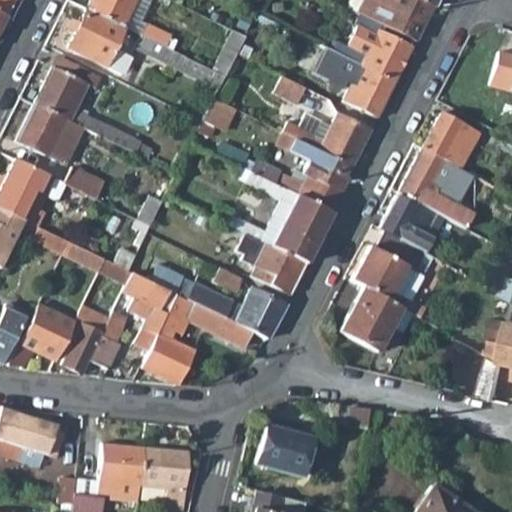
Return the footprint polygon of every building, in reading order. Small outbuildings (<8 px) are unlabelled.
[(0,0),(0,17),(9,0),(0,0)] [(87,0),(83,10),(119,28),(133,35),(162,50),(168,38),(142,24),(152,3),(145,0),(87,0)] [(359,17),(371,23),(412,43),(430,7),(415,0),(364,0),(357,16),(359,17)] [(432,8),(436,0),(415,0),(430,7),(432,8)] [(64,49),(120,77),(129,58),(110,49),(119,28),(83,10),(64,49)] [(359,17),(345,46),(363,55),(373,31),(369,28),(371,23),(359,17)] [(339,58),(391,83),(409,47),(374,30),(373,31),(363,55),(345,46),(344,45),(339,58)] [(231,34),(210,73),(220,78),(232,56),(241,38),(231,34)] [(133,48),(215,89),(220,78),(210,73),(162,50),(133,35),(131,40),(135,42),(133,48)] [(384,99),(391,83),(339,58),(317,47),(312,58),(334,70),(333,85),(346,92),(348,87),(361,94),(363,89),(384,99)] [(508,93),(511,80),(511,57),(495,53),(486,87),(508,93)] [(75,67),(55,57),(50,69),(69,79),(75,68),(75,67)] [(69,79),(50,69),(31,106),(81,130),(143,161),(149,151),(72,112),(84,87),(90,90),(96,79),(75,68),(69,79)] [(270,95),(294,107),(297,102),(318,112),(326,103),(301,91),(278,79),(270,95)] [(384,99),(363,89),(361,94),(348,87),(346,92),(341,102),(374,119),(384,99)] [(210,100),(200,120),(219,129),(229,109),(210,100)] [(31,106),(13,143),(62,167),(81,130),(31,106)] [(285,137),(313,150),(351,169),(367,131),(334,114),(331,120),(319,143),(311,138),(302,133),(300,128),(285,121),(279,134),(285,137)] [(437,114),(418,149),(441,161),(451,166),(457,170),(476,134),(437,114)] [(322,115),(311,138),(319,143),(331,120),(322,115)] [(351,169),(313,150),(285,137),(280,148),(306,161),(306,159),(345,179),(346,180),(347,179),(351,169)] [(441,161),(418,149),(394,194),(415,205),(434,215),(462,230),(470,215),(434,195),(436,191),(427,186),(441,161)] [(0,211),(4,214),(20,221),(34,228),(41,213),(34,209),(42,195),(53,200),(60,185),(49,180),(9,159),(0,177),(0,211)] [(345,179),(306,159),(306,161),(300,173),(292,170),(288,178),(257,162),(251,174),(275,186),(328,213),(345,179)] [(437,192),(444,179),(451,166),(441,161),(427,186),(436,191),(437,192)] [(493,189),(457,170),(451,166),(444,179),(487,202),(493,189)] [(93,201),(100,185),(68,170),(60,185),(93,201)] [(270,197),(275,186),(251,174),(249,173),(243,184),(270,197)] [(310,249),(328,213),(275,186),(270,197),(278,201),(288,206),(277,232),(267,226),(266,226),(261,234),(236,221),(230,231),(239,236),(301,266),(310,249)] [(413,207),(394,197),(375,230),(380,233),(421,255),(422,256),(430,242),(422,238),(434,215),(415,205),(413,207)] [(146,227),(157,205),(143,198),(132,221),(146,227)] [(267,226),(277,232),(288,206),(278,201),(267,226)] [(20,221),(4,214),(0,222),(0,226),(14,234),(20,221)] [(65,243),(34,228),(20,221),(14,234),(59,256),(65,243)] [(394,298),(389,295),(402,269),(411,273),(421,255),(380,233),(372,249),(366,247),(348,281),(360,288),(390,304),(394,298)] [(284,296),(301,266),(239,236),(231,252),(241,257),(238,262),(251,269),(247,277),(284,296)] [(59,257),(95,274),(102,261),(65,243),(59,256),(59,257)] [(123,272),(102,261),(95,274),(121,287),(127,274),(124,272),(123,272)] [(172,296),(179,280),(154,268),(146,283),(172,296)] [(208,283),(230,294),(237,279),(215,269),(208,283)] [(394,298),(398,300),(411,273),(402,269),(389,295),(394,298)] [(128,300),(148,309),(142,320),(131,344),(145,351),(172,296),(146,283),(127,274),(121,287),(117,295),(128,300)] [(500,297),(511,303),(511,277),(510,277),(500,297)] [(179,280),(172,296),(218,319),(227,301),(180,279),(179,280)] [(360,288),(337,332),(375,353),(388,327),(399,334),(410,315),(403,311),(390,304),(360,288)] [(227,301),(218,319),(246,332),(262,340),(274,319),(280,308),(279,307),(246,290),(238,307),(227,301)] [(174,386),(189,353),(165,341),(169,331),(176,335),(183,320),(239,348),(246,332),(218,319),(172,296),(145,351),(136,368),(171,386),(174,386)] [(142,320),(148,309),(128,300),(123,311),(142,320)] [(422,309),(408,301),(403,311),(410,315),(416,318),(422,309)] [(43,306),(36,302),(3,370),(4,370),(19,369),(27,351),(52,363),(64,338),(39,326),(44,316),(45,314),(41,311),(43,306)] [(0,361),(23,314),(4,305),(0,312),(0,361)] [(78,325),(91,332),(97,318),(79,308),(72,323),(78,325)] [(64,338),(69,329),(44,316),(39,326),(64,338)] [(91,332),(78,325),(58,366),(78,376),(92,344),(93,344),(102,326),(104,321),(97,318),(91,332)] [(506,343),(501,363),(511,365),(511,376),(511,382),(511,323),(510,323),(506,343)] [(102,326),(93,344),(85,362),(104,372),(115,348),(112,346),(117,334),(102,326)] [(490,358),(501,363),(506,343),(487,339),(484,354),(490,358)] [(490,358),(477,398),(493,402),(501,363),(490,358)] [(345,427),(363,430),(367,409),(364,409),(347,407),(345,427)] [(0,441),(41,455),(55,459),(62,436),(57,434),(58,429),(54,427),(54,426),(0,409),(0,441)] [(297,478),(307,440),(263,427),(252,465),(297,478)] [(41,455),(0,441),(0,456),(37,468),(41,455)] [(98,445),(94,483),(135,487),(140,449),(98,445)] [(140,449),(135,487),(161,490),(159,511),(175,511),(183,453),(140,449)] [(54,477),(51,502),(69,503),(70,494),(71,479),(54,477)] [(71,479),(70,494),(100,497),(99,501),(133,505),(135,487),(94,483),(71,479)] [(469,511),(433,488),(416,511),(469,511)] [(299,511),(301,505),(252,492),(247,511),(299,511)] [(69,503),(67,511),(98,511),(99,501),(100,497),(70,494),(69,503)]
